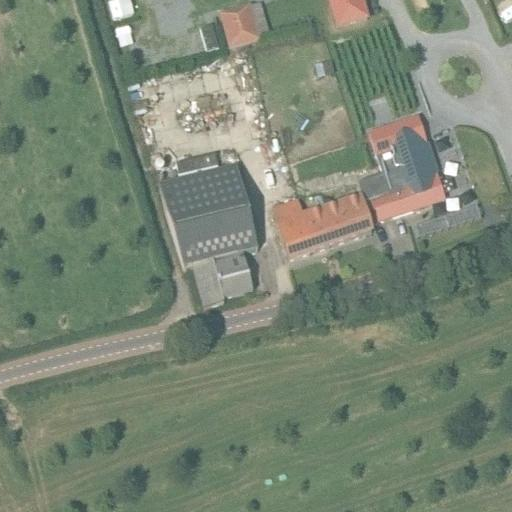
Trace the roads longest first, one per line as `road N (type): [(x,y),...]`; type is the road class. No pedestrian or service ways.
road 1 (tertiary): [(0,377),(511,244)]
road 2 (track): [(188,331),(88,0)]
